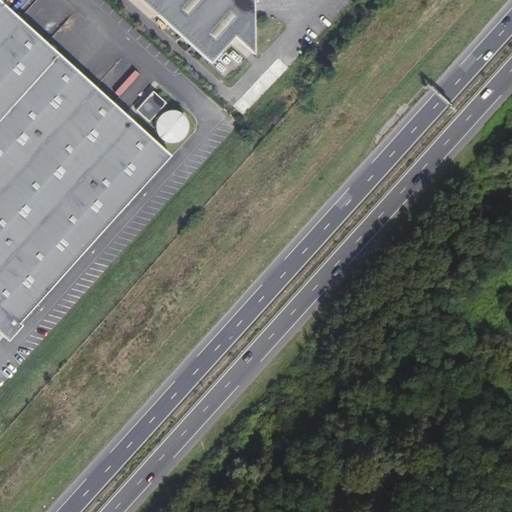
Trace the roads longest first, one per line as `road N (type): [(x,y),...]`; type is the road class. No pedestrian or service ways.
road 1 (motorway): [(511,20),(67,511)]
road 2 (motorway): [(113,511),(511,69)]
